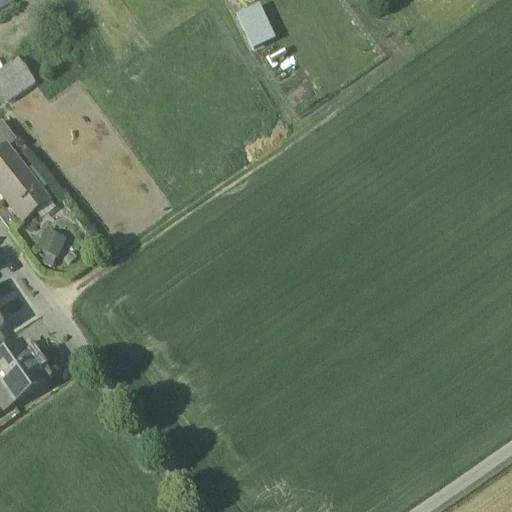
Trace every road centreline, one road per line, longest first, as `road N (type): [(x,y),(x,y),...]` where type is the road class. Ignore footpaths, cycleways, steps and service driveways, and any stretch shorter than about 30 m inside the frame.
road 1 (track): [(46,305),(385,70)]
road 2 (unclassified): [(92,369),(199,511)]
road 3 (residential): [(0,241),(92,369)]
